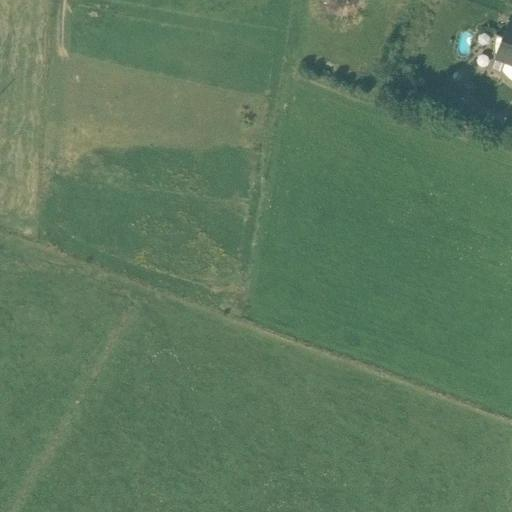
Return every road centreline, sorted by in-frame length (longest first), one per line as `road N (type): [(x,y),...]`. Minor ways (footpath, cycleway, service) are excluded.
road 1 (track): [(60,0),(48,235),(234,306),(277,37)]
road 2 (track): [(277,37),(60,0)]
